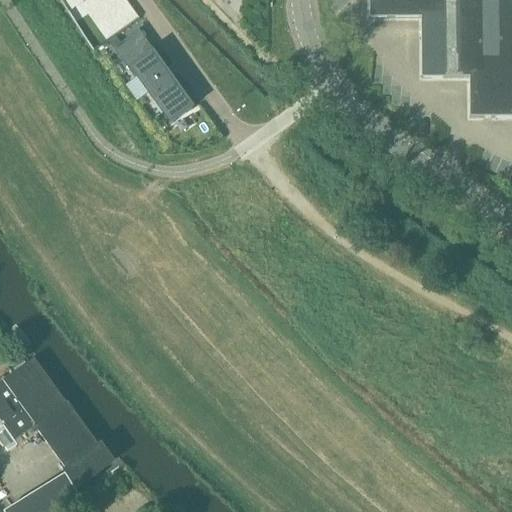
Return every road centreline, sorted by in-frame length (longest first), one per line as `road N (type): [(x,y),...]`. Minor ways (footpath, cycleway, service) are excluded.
road 1 (unclassified): [(511,223),(330,88)]
road 2 (residential): [(139,0),(244,148)]
